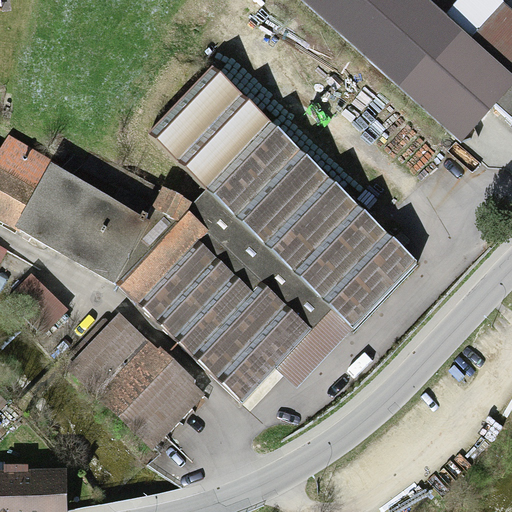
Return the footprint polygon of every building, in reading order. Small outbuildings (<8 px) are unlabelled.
[(511,121),(511,14),(495,0),(476,0),(453,27),(423,0),(300,0),(460,142),(462,144),(495,107),(511,121)] [(243,406),(314,331),(306,324),(324,305),(354,332),(418,265),(327,179),(213,70),(149,137),(207,192),(193,207),(165,192),(156,208),(122,190),(112,207),(55,174),(59,168),(29,150),(19,168),(16,167),(11,177),(0,171),(0,218),(114,283),(138,305),(138,306),(217,381),(243,406)] [(66,315),(30,279),(8,302),(44,337),(66,315)] [(123,318),(74,371),(154,448),(155,447),(204,394),(123,318)] [(0,395),(0,413),(9,404),(0,395)] [(63,511),(62,479),(29,480),(28,468),(6,469),(6,474),(0,473),(0,511),(63,511)]
